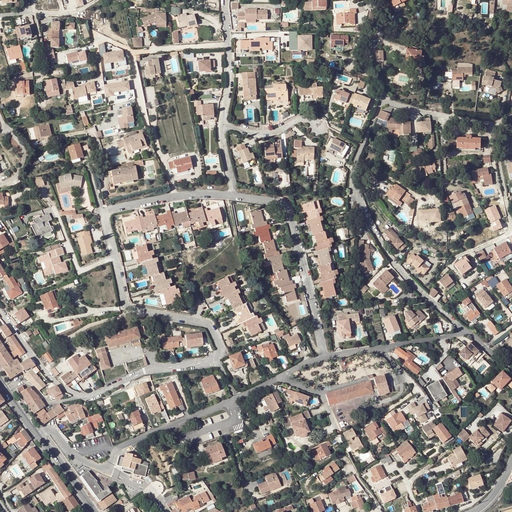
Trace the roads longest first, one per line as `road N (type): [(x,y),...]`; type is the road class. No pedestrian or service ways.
road 1 (residential): [(384,101),(361,150),(364,209),(405,280),(464,331)]
road 2 (residential): [(232,195),(284,204),(326,357)]
road 3 (residential): [(114,257),(105,209),(232,195)]
road 4 (residential): [(217,357),(207,323),(126,307),(114,257)]
road 5 (residential): [(109,470),(121,447),(235,399)]
road 6 (residential): [(472,251),(508,234),(511,218),(502,127)]
road 7 (residential): [(78,397),(153,368),(217,357)]
road 8 (residential): [(326,357),(464,331)]
road 9 (residential): [(384,101),(502,127)]
road 10 (residential): [(0,308),(50,379),(78,397)]
